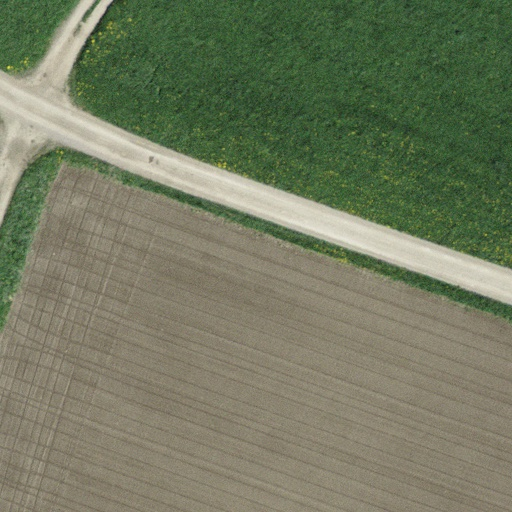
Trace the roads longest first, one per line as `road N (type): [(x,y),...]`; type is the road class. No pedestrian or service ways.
road 1 (track): [(511,289),(133,156),(0,90)]
road 2 (track): [(0,186),(21,102),(101,0)]
